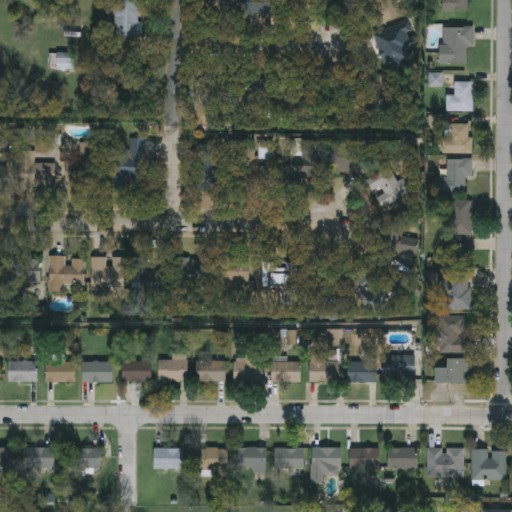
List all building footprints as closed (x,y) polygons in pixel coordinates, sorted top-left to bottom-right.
[(113,0),(137,0),(137,37),(113,36),(113,0)] [(442,0),(473,0),(473,11),(442,11),(442,0)] [(440,63),(440,27),(473,27),(473,46),(468,46),(468,63),(440,63)] [(74,53),(74,68),(48,68),(48,53),(74,53)] [(472,82),(472,111),(446,111),(446,89),(453,89),(453,82),(472,82)] [(471,153),(444,153),(444,124),(471,124),(471,153)] [(145,137),(145,182),(129,182),(129,189),(112,189),(112,147),(125,147),(125,137),(145,137)] [(353,177),(326,168),(335,140),(362,149),(353,177)] [(446,159),(472,159),(472,176),(466,176),(466,194),(446,194),(446,159)] [(21,163),(55,163),(55,187),(21,187),(21,163)] [(472,200),(472,234),(448,234),(448,200),(472,200)] [(399,235),(419,240),(415,255),(389,248),(395,225),(401,226),(399,235)] [(64,285),(64,292),(48,292),(49,256),(68,256),(68,258),(84,258),(84,285),(64,285)] [(249,258),(249,284),(218,284),(218,258),(249,258)] [(207,259),(207,279),(178,279),(178,259),(207,259)] [(123,260),(124,289),(91,290),(90,260),(123,260)] [(167,292),(139,292),(139,269),(167,269),(167,292)] [(470,309),(441,309),(441,276),(470,276),(470,309)] [(437,353),(438,316),(467,316),(467,353),(437,353)] [(171,355),(186,355),(186,381),(158,381),(158,360),(171,360),(171,355)] [(338,355),(338,382),(310,382),(310,355),(338,355)] [(414,382),(383,382),(383,355),(414,355),(414,382)] [(469,359),(469,383),(435,383),(435,359),(469,359)] [(36,382),(7,382),(7,361),(36,361),(36,382)] [(81,361),(112,361),(112,382),(81,382),(81,361)] [(121,381),(121,361),(151,361),(151,381),(121,381)] [(224,381),(195,381),(195,361),(224,361),(224,381)] [(233,383),(233,361),(258,361),(258,383),(233,383)] [(300,383),(269,383),(269,361),(300,361),(300,383)] [(347,361),(376,361),(376,383),(347,383),(347,361)] [(74,362),(74,382),(46,382),(46,362),(74,362)] [(0,447),(13,447),(13,468),(0,468),(0,447)] [(54,447),(54,469),(23,469),(23,447),(54,447)] [(99,447),(99,469),(70,469),(70,447),(99,447)] [(266,471),(236,471),(236,447),(266,447),(266,471)] [(311,447),(340,447),(340,467),(311,467),(311,447)] [(153,448),(182,448),(182,469),(153,469),(153,448)] [(198,469),(198,448),(227,448),(227,469),(198,469)] [(302,448),(302,469),(274,469),(274,448),(302,448)] [(348,469),(348,448),(376,448),(376,469),(348,469)] [(417,471),(385,471),(385,448),(417,448),(417,471)] [(463,448),(463,476),(426,476),(426,448),(463,448)] [(471,449),(505,449),(505,480),(471,480),(471,449)]
